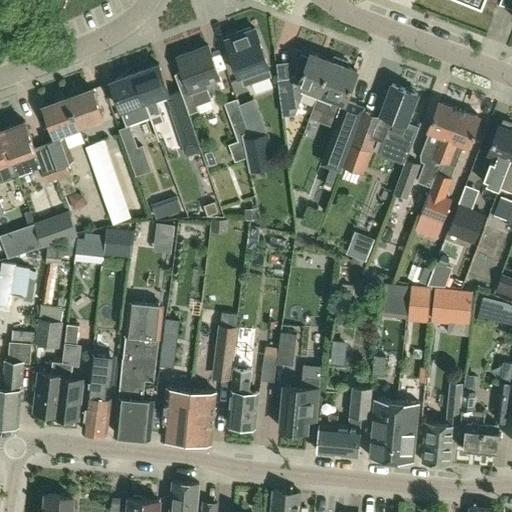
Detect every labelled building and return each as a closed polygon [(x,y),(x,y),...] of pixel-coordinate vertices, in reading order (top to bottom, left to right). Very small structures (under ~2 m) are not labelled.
[(241,75),(245,84),(271,74),(268,66),(269,65),(255,27),(252,29),(251,26),(236,31),(237,34),(226,38),(240,76),(241,75)] [(211,97),(205,80),(219,75),(208,43),(177,54),(182,69),(175,71),(182,91),(189,111),(198,108),(196,103),(211,97)] [(317,96),(331,59),(311,51),(309,55),(302,52),(295,70),(296,74),(301,76),(300,80),(292,81),(291,80),(279,82),(282,109),(288,108),(287,100),(294,99),(293,91),(301,90),(317,96)] [(332,59),(331,59),(317,96),(309,115),(310,115),(314,104),(339,114),(344,101),(345,101),(357,69),(346,65),(348,60),(334,54),(332,59)] [(145,99),(150,114),(157,111),(161,110),(155,95),(166,91),(169,90),(169,89),(158,61),(134,70),(145,99)] [(145,99),(134,70),(110,79),(121,108),(145,99)] [(372,135),(381,139),(382,139),(384,132),(412,143),(418,125),(406,121),(418,92),(392,82),(389,90),(384,88),(379,103),(383,105),(372,135)] [(68,94),(79,125),(103,116),(92,86),(68,94)] [(166,91),(172,106),(183,138),(196,133),(185,101),(179,86),(169,89),(169,90),(166,91)] [(79,125),(68,94),(44,103),(55,133),(79,125)] [(241,134),(248,131),(238,104),(235,98),(225,102),(237,135),(241,134)] [(342,120),(327,158),(344,164),(354,136),(364,107),(364,106),(346,99),(345,101),(344,101),(339,114),(342,120)] [(441,158),(442,159),(458,117),(461,108),(440,100),(428,129),(430,130),(421,152),(421,159),(425,160),(417,179),(431,184),(441,158)] [(481,116),(461,108),(458,117),(442,159),(456,164),(464,142),(470,145),(481,116)] [(25,119),(1,128),(12,157),(11,158),(16,173),(16,174),(33,168),(32,164),(40,161),(25,119)] [(500,185),(501,185),(511,157),(511,121),(505,119),(503,123),(500,122),(489,152),(494,154),(484,180),(500,186),(500,185)] [(130,125),(118,130),(136,177),(152,171),(143,145),(138,147),(130,125)] [(0,200),(0,179),(16,173),(11,158),(12,157),(1,128),(0,128),(0,212),(4,211),(0,200)] [(262,133),(241,138),(249,168),(275,162),(268,131),(262,133)] [(381,139),(377,150),(405,161),(412,143),(384,132),(382,139),(381,139)] [(354,136),(344,164),(362,170),(370,149),(363,147),(365,140),(354,136)] [(55,169),(72,163),(67,147),(64,138),(46,144),(55,169)] [(394,189),(407,195),(420,162),(407,157),(394,189)] [(511,157),(501,185),(511,189),(511,157)] [(58,177),(55,169),(44,173),(47,181),(58,177)] [(453,176),(438,170),(423,211),(445,220),(453,198),(446,195),(453,176)] [(511,197),(501,194),(494,213),(511,219),(511,197)] [(156,215),(162,213),(158,202),(152,205),(156,215)] [(475,238),(484,213),(459,203),(449,228),(475,238)] [(69,211),(52,216),(59,239),(77,233),(69,211)] [(155,249),(171,251),(175,224),(159,222),(155,249)] [(42,245),(35,225),(22,230),(28,249),(42,245)] [(109,227),(106,247),(131,250),(134,230),(109,227)] [(249,241),(257,242),(259,230),(250,229),(249,241)] [(365,260),(374,238),(356,230),(347,253),(365,260)] [(86,254),(85,260),(102,262),(104,241),(78,239),(77,253),(86,254)] [(61,247),(46,246),(46,269),(60,269),(61,247)] [(0,277),(17,278),(17,266),(0,266),(0,277)] [(383,277),(367,270),(363,278),(379,286),(383,277)] [(407,308),(431,311),(433,290),(409,288),(407,308)] [(449,290),(435,290),(434,290),(433,311),(449,312),(450,290),(449,290)] [(153,379),(160,304),(128,301),(123,356),(122,356),(116,432),(149,435),(153,398),(143,398),(145,378),(153,379)] [(35,341),(59,344),(62,320),(60,320),(62,306),(39,303),(35,341)] [(501,319),(511,322),(511,306),(505,304),(501,319)] [(182,319),(168,317),(162,362),(176,364),(182,319)] [(80,323),(67,321),(65,342),(77,343),(80,323)] [(217,324),(214,356),(211,376),(230,378),(236,326),(217,324)] [(12,329),(11,339),(32,341),(32,331),(12,329)] [(279,329),(277,346),(276,361),(292,362),(295,331),(279,329)] [(30,361),(32,341),(11,339),(10,339),(8,358),(6,358),(4,381),(0,380),(0,422),(18,424),(24,360),(30,361)] [(273,379),(276,361),(277,346),(265,344),(260,377),(273,379)] [(116,356),(91,353),(84,429),(108,431),(111,395),(104,394),(106,374),(114,375),(116,356)] [(384,375),(386,356),(376,355),(374,374),(384,375)] [(53,413),(56,414),(63,360),(53,358),(51,370),(39,369),(35,409),(54,411),(53,413)] [(73,361),(63,360),(56,414),(78,416),(83,376),(71,375),(73,361)] [(255,423),(258,389),(248,388),(250,366),(232,365),(228,421),(255,423)] [(316,417),(319,376),(305,374),(301,378),(301,383),(284,382),(280,426),(286,426),(286,430),(289,433),(297,434),(300,431),(300,427),(306,428),(307,416),(316,417)] [(451,462),(452,455),(455,421),(459,422),(463,389),(464,382),(450,381),(446,421),(426,419),(422,459),(451,462)] [(498,404),(510,405),(511,390),(511,382),(501,381),(498,404)] [(367,415),(370,385),(351,383),(349,413),(367,415)] [(162,436),(186,438),(191,387),(166,385),(162,436)] [(216,389),(191,387),(186,438),(212,440),(216,389)] [(463,389),(459,422),(457,436),(465,437),(464,448),(496,450),(498,423),(484,422),(485,410),(472,409),(474,389),(463,389)] [(369,455),(391,456),(396,397),(375,395),(369,455)] [(412,458),(413,456),(418,399),(396,397),(391,456),(412,458)] [(357,453),(360,419),(349,418),(348,424),(337,423),(337,417),(329,416),(328,422),(320,422),(317,450),(357,453)] [(195,511),(199,482),(173,479),(169,511),(195,511)] [(298,511),(301,491),(273,488),(270,511),(298,511)] [(69,511),(71,495),(44,493),(43,507),(41,507),(40,511),(69,511)] [(157,511),(159,499),(144,497),(142,494),(134,494),(132,496),(129,496),(127,511),(157,511)] [(215,511),(217,501),(203,500),(201,511),(215,511)]
